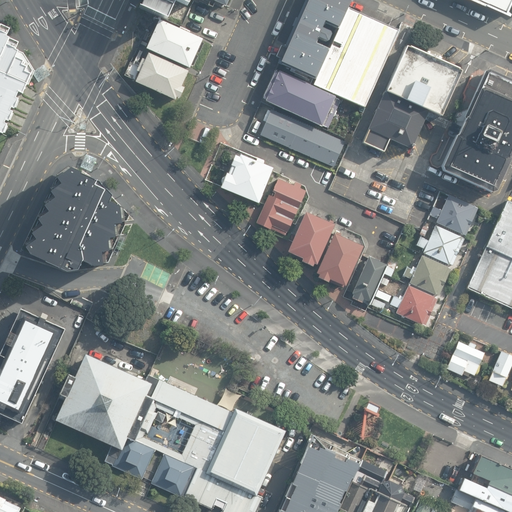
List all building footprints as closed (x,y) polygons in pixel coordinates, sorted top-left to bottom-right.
[(140,0),(138,6),(152,13),(160,16),(164,18),(171,0),(140,0)] [(351,0),(304,0),(277,65),(316,83),(351,0)] [(511,0),(480,0),(511,12),(511,0)] [(395,30),(349,10),(316,86),(362,107),(395,30)] [(164,18),(160,16),(146,47),(190,66),(191,64),(194,65),(198,55),(195,54),(196,51),(200,52),(204,42),(201,40),(203,36),(181,26),(164,18)] [(11,29),(1,24),(0,26),(0,133),(4,135),(4,134),(8,125),(6,124),(7,122),(10,123),(10,122),(14,113),(12,112),(13,109),(15,110),(16,109),(20,100),(17,99),(20,93),(24,95),(28,85),(29,86),(32,80),(35,71),(24,54),(17,50),(20,43),(10,38),(8,35),(11,29)] [(429,108),(440,113),(460,67),(458,66),(459,65),(409,43),(408,44),(406,43),(385,88),(429,108)] [(135,80),(175,98),(176,95),(179,97),(184,85),(181,84),(187,72),(188,69),(148,51),(145,58),(142,56),(137,67),(129,64),(124,74),(135,79),(135,80)] [(335,96),(277,69),(263,99),(321,126),(335,96)] [(511,82),(487,71),(483,73),(467,108),(456,111),(452,122),(449,129),(455,132),(441,163),(443,168),(491,189),(496,187),(509,160),(508,158),(511,148),(511,82)] [(429,108),(385,88),(362,141),(383,150),(389,137),(411,147),(424,119),(427,111),(429,108)] [(344,142),(273,110),(262,135),(333,167),(344,142)] [(424,119),(449,129),(452,122),(427,111),(424,119)] [(271,168),(235,153),(221,187),(258,202),(271,168)] [(111,193),(113,187),(101,172),(73,159),(58,169),(62,176),(51,183),(56,190),(45,197),(49,204),(39,211),(43,217),(33,225),(37,231),(27,238),(33,247),(68,264),(80,261),(84,252),(95,257),(105,256),(103,243),(111,243),(110,229),(117,228),(116,215),(123,215),(122,198),(111,193)] [(307,194),(276,179),(256,224),(287,238),(307,194)] [(473,207),(447,196),(436,222),(462,233),(473,207)] [(511,203),(508,201),(467,287),(511,308),(511,203)] [(333,223),(306,212),(288,253),(302,258),(301,261),(311,266),(312,264),(316,265),(333,223)] [(463,239),(434,226),(422,253),(451,265),(463,239)] [(360,246),(332,233),(315,276),(328,281),(329,279),(343,285),(360,246)] [(385,261),(366,253),(347,296),(361,301),(362,298),(368,301),(385,261)] [(449,268),(420,256),(413,271),(405,267),(401,276),(410,280),(408,283),(437,295),(449,268)] [(396,260),(389,257),(385,266),(392,269),(396,260)] [(436,299),(406,286),(400,299),(391,295),(387,304),(397,308),(395,314),(424,326),(436,299)] [(63,330),(17,309),(0,345),(0,413),(20,422),(63,330)] [(484,353),(457,342),(445,367),(461,374),(463,370),(474,375),(484,353)] [(511,363),(511,355),(502,351),(489,380),(502,386),(511,363)] [(234,411),(85,353),(55,418),(58,419),(120,447),(113,464),(139,475),(222,511),(256,511),(263,496),(258,494),(286,429),(236,407),(234,411)] [(349,453),(312,434),(278,511),(335,511),(361,461),(348,456),(349,453)] [(511,511),(511,468),(480,455),(472,473),(473,474),(470,481),(463,477),(458,490),(475,497),(508,511),(511,511)] [(406,511),(411,501),(364,481),(350,511),(406,511)] [(470,510),(475,497),(458,490),(456,489),(451,502),(470,510)] [(508,511),(475,497),(470,510),(468,511),(508,511)] [(16,511),(18,507),(0,499),(0,511),(16,511)] [(429,511),(433,505),(421,500),(416,511),(429,511)]
